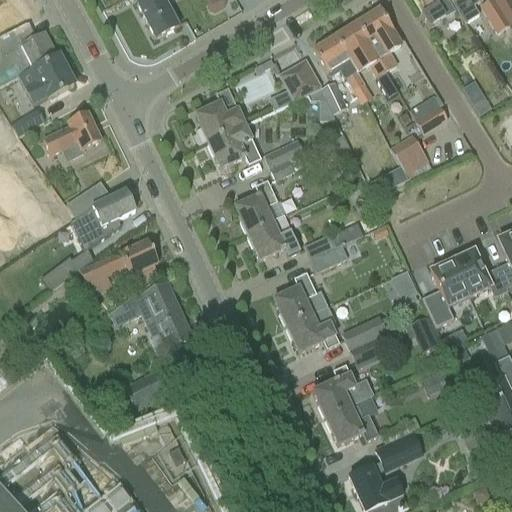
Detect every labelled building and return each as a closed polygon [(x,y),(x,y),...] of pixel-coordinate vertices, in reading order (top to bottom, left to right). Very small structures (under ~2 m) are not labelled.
[(0,0),(0,42),(27,29),(1,0),(0,0)] [(151,0),(135,8),(140,18),(154,44),(177,32),(168,15),(162,5),(171,0),(151,0)] [(427,33),(455,16),(444,0),(416,0),(426,15),(419,19),(427,33)] [(444,0),(455,16),(463,28),(477,19),(472,11),(479,7),(475,0),(474,0),(444,0)] [(503,24),(511,18),(511,11),(505,0),(497,0),(491,4),(503,24)] [(228,1),(213,8),(220,23),(235,16),(228,1)] [(503,24),(491,4),(478,12),(490,31),(503,24)] [(369,53),(384,77),(393,71),(394,71),(386,59),(400,51),(392,38),(378,14),(354,29),(369,53)] [(27,29),(0,42),(0,90),(16,82),(16,81),(30,74),(54,62),(42,39),(34,43),(27,29)] [(332,42),(347,66),(351,73),(354,77),(354,78),(367,69),(375,82),(373,84),(385,104),(396,98),(383,77),(384,77),(369,53),(354,29),(332,42)] [(339,80),(351,73),(347,66),(332,42),(311,55),(326,79),(335,73),(337,77),(339,80)] [(30,74),(16,81),(16,82),(22,93),(32,111),(55,99),(72,90),(57,61),(54,62),(30,74)] [(268,64),(257,69),(260,76),(271,70),(268,64)] [(304,66),(278,81),(293,107),(319,92),(304,66)] [(354,78),(354,77),(344,83),(352,96),(362,91),(354,78)] [(332,120),(345,113),(332,88),(320,95),(325,106),(332,120)] [(472,88),(460,95),(477,122),(478,121),(481,119),(489,115),(472,88)] [(206,147),(243,130),(240,122),(226,95),(214,101),(218,109),(193,120),(206,147)] [(320,95),(306,101),(308,106),(325,106),(320,95)] [(421,139),(445,125),(446,125),(438,112),(414,126),(421,139)] [(34,115),(9,131),(16,143),(42,128),(34,115)] [(82,159),(81,155),(100,147),(86,118),(66,127),(68,132),(41,145),(49,161),(66,153),(71,164),(82,159)] [(430,144),(456,131),(452,124),(427,137),(430,144)] [(511,128),(498,134),(507,156),(511,153),(511,128)] [(243,130),(206,147),(218,175),(243,163),(247,171),(260,165),(243,130)] [(0,177),(27,159),(10,136),(0,143),(0,177)] [(407,185),(430,174),(410,141),(388,155),(407,185)] [(268,174),(296,161),(301,158),(296,147),(263,162),(268,174)] [(293,177),(301,173),(296,161),(268,174),(274,186),(293,177)] [(232,212),(245,239),(282,222),(266,187),(253,193),(257,201),(232,212)] [(437,214),(450,210),(442,187),(429,192),(437,214)] [(98,189),(66,213),(67,214),(73,224),(75,223),(98,209),(107,202),(98,189)] [(73,224),(68,227),(83,256),(119,232),(116,225),(133,217),(124,196),(105,205),(98,209),(75,223),(73,224)] [(282,222),(245,239),(258,267),(282,255),(286,263),(298,258),(288,237),(282,222)] [(383,231),(371,237),(375,244),(387,238),(383,231)] [(342,249),(345,247),(340,235),(328,240),(302,252),(308,266),(342,250),(342,249)] [(511,236),(495,245),(506,268),(495,273),(504,293),(511,289),(511,236)] [(110,292),(105,281),(124,272),(128,281),(138,277),(156,269),(146,245),(128,253),(98,267),(77,277),(88,301),(110,292)] [(340,252),(343,251),(342,250),(308,266),(314,279),(346,264),(340,252)] [(473,256),(450,266),(467,303),(489,293),(493,303),(506,297),(504,293),(495,273),(483,279),(473,256)] [(67,264),(39,284),(49,296),(76,276),(69,267),(67,264)] [(445,312),(467,303),(450,266),(428,276),(437,297),(420,304),(433,333),(451,324),(445,312)] [(296,293),(272,304),(284,332),(310,320),(326,312),(319,299),(315,301),(305,279),(292,285),(296,293)] [(147,293),(120,313),(127,327),(138,322),(140,321),(151,343),(147,345),(158,368),(168,363),(165,355),(172,352),(191,343),(166,289),(149,296),(147,293)] [(310,320),(284,332),(297,359),(321,348),(325,356),(337,350),(329,331),(333,329),(326,312),(310,320)] [(427,321),(408,330),(414,343),(433,334),(427,321)] [(349,358),(376,345),(385,340),(378,325),(341,342),(349,358)] [(504,329),(495,334),(502,350),(511,346),(504,329)] [(433,334),(414,343),(421,357),(440,348),(433,334)] [(479,342),(490,366),(504,359),(493,335),(479,342)] [(376,345),(349,358),(356,373),(392,356),(385,340),(376,345)] [(41,366),(51,350),(36,341),(27,357),(41,366)] [(76,346),(57,360),(63,369),(82,356),(76,346)] [(461,352),(447,359),(452,370),(467,363),(461,352)] [(500,385),(477,396),(497,441),(511,434),(511,407),(511,406),(511,372),(507,362),(493,368),(500,385)] [(335,385),(311,397),(323,424),(348,412),(368,403),(373,401),(365,385),(352,391),(344,372),(331,377),(335,385)] [(445,372),(432,378),(439,394),(452,388),(445,372)] [(158,375),(123,393),(134,415),(169,397),(158,375)] [(348,412),(323,424),(336,451),(360,440),(364,448),(377,442),(367,421),(375,417),(368,403),(348,412)] [(101,415),(104,422),(122,413),(118,407),(101,415)] [(469,416),(449,425),(455,439),(458,438),(461,445),(478,438),(469,416)] [(413,422),(405,426),(409,436),(410,437),(418,433),(413,422)] [(383,437),(388,448),(410,437),(409,436),(405,426),(383,437)] [(374,459),(379,471),(383,479),(421,461),(412,441),(374,459)] [(174,473),(184,468),(176,453),(167,458),(174,473)] [(387,511),(406,511),(394,485),(379,492),(370,471),(365,474),(346,482),(360,511),(376,511),(386,508),(387,511)] [(0,511),(13,511),(0,495),(0,511)] [(137,511),(129,495),(96,511),(137,511)]
